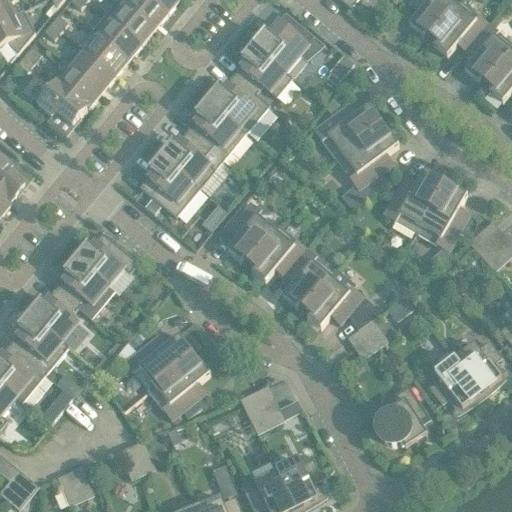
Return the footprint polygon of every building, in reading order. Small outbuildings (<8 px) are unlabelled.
[(57,13),(67,0),(54,0),(51,2),(57,13)] [(81,13),(88,5),(81,0),(75,0),(71,5),(81,13)] [(121,0),(118,4),(155,35),(168,19),(145,0),(121,0)] [(181,3),(177,0),(145,0),(168,19),(181,3)] [(362,0),(336,0),(352,13),(362,0)] [(431,42),(461,6),(457,10),(445,0),(418,0),(410,11),(411,11),(414,7),(423,14),(409,30),(423,41),(426,38),(431,42)] [(8,1),(0,5),(0,28),(24,16),(24,15),(17,19),(11,7),(8,1)] [(155,35),(118,4),(105,20),(142,50),(155,35)] [(466,57),(489,29),(461,6),(431,42),(437,46),(434,50),(447,61),(461,46),(469,52),(465,57),(466,57)] [(0,51),(6,49),(18,59),(36,38),(24,16),(0,28),(0,51)] [(58,20),(52,28),(62,36),(68,28),(58,20)] [(92,35),(129,66),(142,50),(105,20),(92,35)] [(254,51),(293,84),(293,83),(287,78),(302,61),(308,66),(317,55),(280,25),(271,35),(273,36),(269,41),(266,38),(265,37),(254,51)] [(55,45),(62,36),(52,28),(45,36),(55,45)] [(487,88),(511,57),(511,48),(489,29),(466,57),(466,58),(470,53),(478,60),(465,76),(478,87),(482,84),(487,88)] [(129,66),(92,35),(92,36),(98,41),(86,55),(80,50),(79,51),(116,82),(129,66)] [(32,51),(25,59),(35,68),(42,60),(32,51)] [(116,82),(79,51),(66,67),(103,98),(116,82)] [(233,81),(270,111),(257,100),(264,91),(277,103),(293,84),(254,51),(242,65),(243,66),(243,65),(246,68),(243,72),(241,71),(233,81)] [(511,57),(487,88),(492,92),(489,96),(503,108),(511,96),(511,57)] [(28,77),(35,68),(25,59),(18,69),(28,77)] [(103,98),(66,67),(72,72),(60,86),(59,85),(58,86),(52,81),(90,113),(103,98)] [(90,113),(52,81),(37,100),(43,105),(38,110),(53,122),(57,116),(73,130),(88,113),(89,114),(90,113)] [(208,106),(247,139),(270,111),(233,81),(225,91),(227,92),(223,96),(220,94),(220,93),(219,92),(208,106)] [(187,136),(224,167),(247,139),(208,106),(196,120),(197,121),(200,123),(197,128),(195,127),(187,136)] [(336,165),(381,133),(376,127),(380,125),(370,110),(353,122),(347,114),(351,110),(351,109),(315,136),(336,165)] [(381,133),(336,165),(358,195),(394,168),(393,167),(389,171),(382,162),(399,150),(388,135),(385,138),(381,133)] [(161,162),(201,194),(224,167),(187,136),(179,146),(180,147),(177,151),(174,149),(174,148),(173,148),(161,162)] [(201,194),(161,162),(150,176),(151,176),(154,179),(150,183),(149,182),(140,192),(177,223),(201,194)] [(0,202),(9,210),(10,209),(9,208),(23,191),(7,177),(11,172),(0,163),(0,202)] [(416,239),(444,191),(438,188),(440,184),(425,175),(414,192),(405,187),(408,182),(407,182),(385,220),(416,239)] [(444,191),(416,239),(448,257),(470,218),(469,218),(466,223),(457,217),(468,199),(452,190),(450,195),(444,191)] [(0,221),(9,210),(0,202),(0,221)] [(250,267),(280,232),(279,231),(276,236),(258,221),(262,217),(252,208),(228,236),(229,237),(233,233),(241,239),(228,255),(241,267),(244,263),(250,267)] [(479,257),(501,237),(492,227),(470,247),(479,257)] [(284,283),(307,255),(280,232),(250,267),(255,272),(252,276),(266,287),(279,271),(287,278),(283,282),(284,283)] [(501,237),(479,257),(487,266),(509,246),(501,237)] [(76,264),(109,292),(124,274),(130,279),(139,268),(103,238),(94,249),(95,250),(91,254),(88,251),(89,251),(88,250),(76,264)] [(511,249),(509,246),(487,266),(496,275),(511,260),(511,249)] [(307,255),(284,283),(285,283),(288,279),(296,286),(283,301),(297,313),(300,309),(305,314),(335,278),(307,255)] [(109,292),(76,264),(65,278),(66,279),(69,281),(65,285),(64,284),(56,294),(79,313),(86,305),(94,311),(109,292)] [(335,278),(305,314),(310,318),(307,322),(321,333),(334,317),(342,324),(339,328),(340,329),(363,301),(353,293),(349,297),(332,283),(335,278)] [(79,313),(56,294),(48,304),(49,305),(45,309),(42,307),(43,306),(42,306),(30,320),(69,352),(70,352),(64,347),(79,328),(71,322),(79,313)] [(511,316),(505,323),(510,328),(501,336),(511,347),(511,316)] [(69,352),(30,320),(18,334),(19,334),(20,334),(23,336),(19,341),(18,340),(10,349),(46,380),(69,352)] [(356,353),(380,336),(373,326),(349,343),(356,353)] [(380,336),(356,353),(364,363),(388,346),(380,336)] [(149,397),(192,363),(187,357),(191,354),(180,340),(163,353),(157,345),(161,341),(160,340),(126,368),(149,397)] [(450,358),(485,402),(491,397),(497,392),(503,387),(508,381),(494,366),(499,362),(501,365),(502,364),(488,347),(479,354),(474,349),(455,363),(451,357),(450,358)] [(46,380),(10,349),(2,359),(3,360),(0,363),(0,388),(23,408),(46,380)] [(485,402),(450,358),(454,364),(435,379),(440,384),(430,392),(444,409),(445,408),(443,406),(448,402),(458,420),(465,416),(472,412),(478,407),(485,402)] [(196,368),(192,363),(149,397),(172,425),(206,397),(206,396),(201,400),(194,392),(211,379),(199,365),(196,368)] [(23,408),(0,388),(0,435),(8,426),(2,420),(17,403),(23,408)] [(242,405),(247,416),(274,403),(268,391),(242,405)] [(384,418),(387,423),(385,425),(384,427),(382,429),(381,431),(381,434),(381,437),(381,439),(383,442),(384,444),(386,446),(388,448),(390,449),(393,450),(395,450),(398,450),(401,449),(403,448),(406,453),(428,439),(420,427),(427,422),(429,425),(430,425),(409,392),(392,403),(396,410),(384,418)] [(274,403),(247,416),(253,427),(279,414),(274,403)] [(285,425),(279,414),(253,427),(258,438),(285,425)] [(132,452),(143,479),(155,474),(143,447),(132,452)] [(143,479),(132,452),(120,457),(132,484),(143,479)] [(5,464),(0,469),(0,476),(11,486),(19,476),(5,464)] [(274,468),(273,469),(294,511),(311,511),(312,511),(319,507),(326,503),(314,486),(320,483),(321,486),(322,485),(313,465),(302,471),(299,464),(277,475),(274,468)] [(294,511),(273,469),(276,476),(254,486),(258,493),(247,498),(253,511),(260,511),(262,511),(294,511)] [(82,473),(70,478),(82,505),(94,500),(82,473)] [(10,506),(29,484),(19,476),(11,486),(0,498),(10,506)] [(70,510),(82,505),(70,478),(59,483),(70,510)] [(29,484),(10,506),(16,511),(21,511),(38,492),(29,484)] [(196,503),(195,503),(198,511),(238,511),(235,503),(224,508),(221,501),(199,510),(196,503)]
